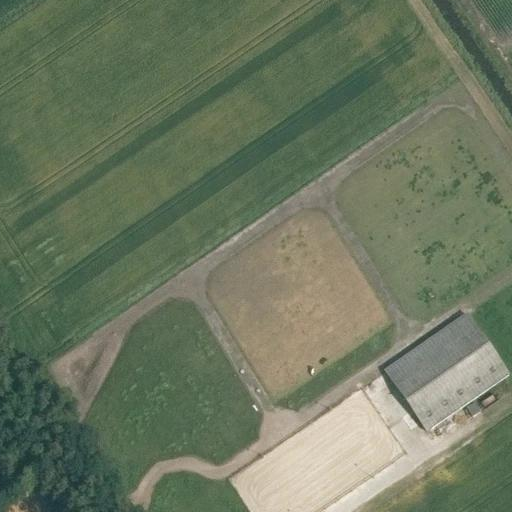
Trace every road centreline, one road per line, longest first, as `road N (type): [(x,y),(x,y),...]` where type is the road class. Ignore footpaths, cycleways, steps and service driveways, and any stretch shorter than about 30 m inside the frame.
road 1 (track): [(343,511),(511,399)]
road 2 (track): [(417,0),(511,136)]
